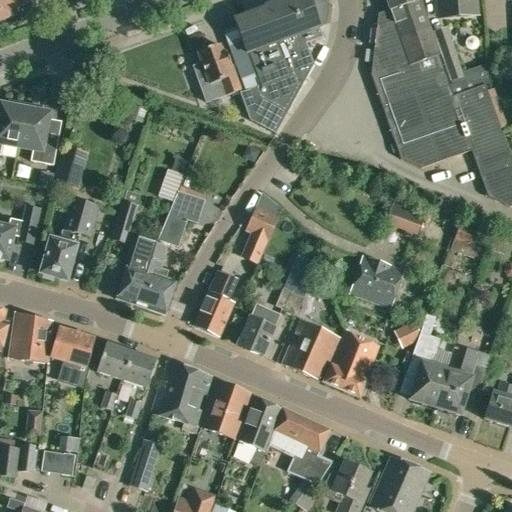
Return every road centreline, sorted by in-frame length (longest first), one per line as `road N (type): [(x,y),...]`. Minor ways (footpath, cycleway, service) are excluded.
road 1 (residential): [(167,344),(204,266),(338,69),(350,0)]
road 2 (residential): [(484,462),(167,344)]
road 3 (secondary): [(0,61),(167,0)]
road 4 (residential): [(167,344),(49,299),(0,293)]
